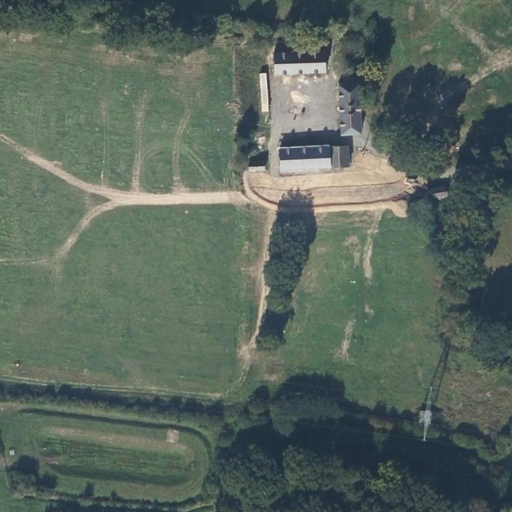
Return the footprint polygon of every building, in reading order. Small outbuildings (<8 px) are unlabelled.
[(325,52),(325,43),(305,43),(305,53),(325,52)] [(332,51),(325,52),(305,53),(274,54),(276,74),(318,72),(326,72),(326,71),(325,58),(332,59),(332,51)] [(318,72),(276,74),(276,88),(318,87),(318,72)] [(361,133),(359,82),(338,82),(341,134),(361,133)] [(331,167),(330,147),(280,150),(281,170),(331,167)] [(350,167),(348,148),(330,147),(331,167),(350,167)] [(375,167),(377,161),(364,155),(361,161),(375,167)] [(265,161),(250,162),(251,171),(265,170),(265,161)] [(447,196),(451,199),(452,198),(455,196),(455,193),(453,190),(451,188),(446,191),(445,188),(432,189),(433,201),(447,200),(447,196)]
